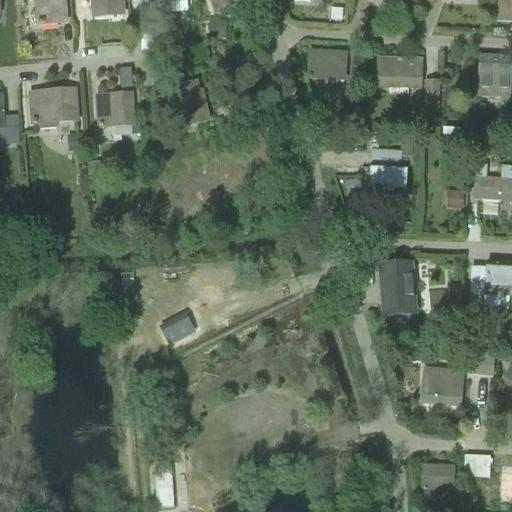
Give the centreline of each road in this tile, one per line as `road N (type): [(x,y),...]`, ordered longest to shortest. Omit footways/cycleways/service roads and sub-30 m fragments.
road 1 (residential): [(272,36),(511,46)]
road 2 (residential): [(334,243),(272,36)]
road 3 (residential): [(393,444),(334,243)]
road 4 (residential): [(511,251),(334,243)]
road 5 (residential): [(0,70),(125,60)]
